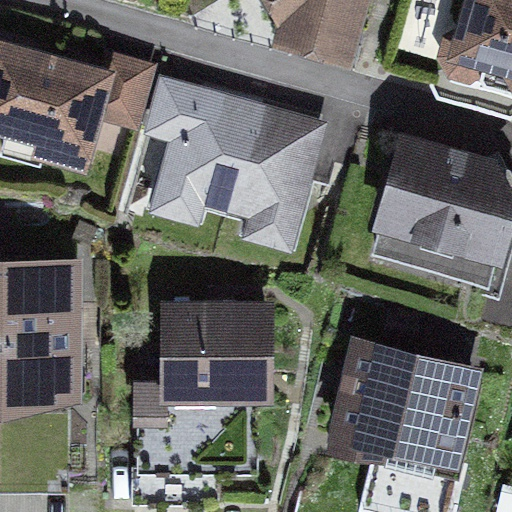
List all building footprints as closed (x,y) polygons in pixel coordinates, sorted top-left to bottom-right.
[(293,0),(284,36),(348,54),(362,0),(293,0)] [(511,0),(474,0),(465,33),(450,39),(445,57),(453,70),(471,75),(486,68),(487,59),(511,65),(511,0)] [(107,76),(0,45),(0,123),(46,136),(42,151),(83,162),(107,76)] [(235,204),(261,110),(203,93),(189,142),(179,139),(166,184),(235,204)] [(261,110),(235,204),(294,220),(321,127),(261,110)] [(511,199),(492,163),(407,140),(385,221),(422,232),(415,260),(491,280),(511,205),(511,199)] [(5,267),(4,388),(71,388),(72,268),(5,267)] [(209,308),(170,307),(170,386),(143,386),(143,418),(137,418),(137,501),(200,501),(201,466),(256,466),(256,391),(267,391),(267,308),(238,308),(238,302),(209,302),(209,308)] [(474,375),(359,346),(336,439),(375,449),(360,510),(369,511),(457,511),(469,465),(453,461),(474,375)]
